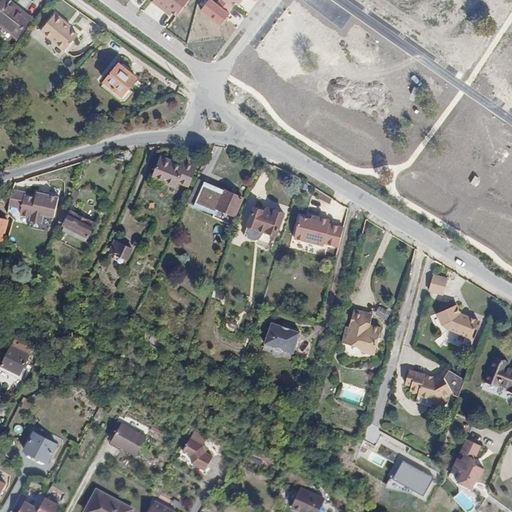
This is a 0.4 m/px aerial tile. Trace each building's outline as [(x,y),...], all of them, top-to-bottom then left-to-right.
[(19,0),(16,5),(10,0),(1,0),(0,2),(0,22),(16,36),(32,18),(24,11),(33,1),(31,0),(19,0)] [(42,30),(66,50),(73,41),(79,34),(70,27),(67,24),(68,22),(56,12),(42,30)] [(76,43),(73,41),(66,50),(69,52),(76,43)] [(130,88),(138,77),(120,63),(105,81),(124,96),(130,88)] [(102,85),(121,99),(124,96),(105,81),(102,85)] [(134,91),(130,88),(124,96),(121,99),(125,103),(134,91)] [(181,166),(173,163),(161,159),(154,176),(178,186),(179,182),(189,187),(197,167),(182,162),(181,166)] [(76,198),(80,190),(75,188),(71,196),(76,198)] [(26,195),(26,192),(13,190),(10,204),(22,207),(21,213),(32,216),(30,226),(48,230),(55,216),(60,196),(38,192),(37,197),(26,195)] [(216,214),(234,221),(244,197),(226,190),(216,214)] [(276,211),(275,214),(266,211),(255,207),(245,235),(273,245),(284,214),(276,211)] [(71,212),(65,226),(87,236),(89,237),(95,223),(71,212)] [(318,222),(311,221),(300,218),(295,242),(324,249),(324,247),(339,250),(344,228),(329,225),(330,221),(319,219),(318,222)] [(85,241),(87,236),(65,226),(62,231),(85,241)] [(129,259),(134,250),(114,241),(110,250),(129,259)] [(431,283),(445,287),(446,287),(448,279),(434,275),(431,283)] [(443,295),(445,287),(431,283),(429,291),(443,295)] [(457,304),(437,313),(442,325),(445,323),(448,329),(471,338),(478,320),(469,316),(468,317),(462,315),(457,304)] [(373,314),(355,310),(351,326),(346,325),(342,341),(361,346),(360,349),(374,353),(380,329),(370,326),(373,314)] [(283,351),(290,330),(263,321),(256,341),(283,351)] [(29,356),(11,347),(2,365),(19,374),(29,356)] [(493,358),(486,382),(500,386),(500,384),(510,387),(509,390),(511,391),(511,369),(507,368),(508,363),(493,358)] [(436,408),(445,403),(442,397),(448,395),(447,393),(449,392),(439,376),(433,379),(424,376),(424,375),(409,370),(405,385),(411,386),(409,391),(418,394),(417,396),(432,400),(436,408)] [(498,391),(500,386),(486,382),(484,387),(498,391)] [(362,403),(365,391),(342,386),(340,398),(362,403)] [(140,431),(123,422),(113,440),(130,450),(140,431)] [(48,462),(57,445),(35,432),(25,449),(48,462)] [(192,438),(185,451),(192,455),(195,462),(208,469),(215,455),(204,449),(203,444),(192,438)] [(478,444),(462,438),(458,452),(463,453),(461,459),(456,457),(452,468),(461,471),(458,481),(459,481),(473,486),(476,479),(479,480),(483,466),(477,464),(474,457),(478,444)] [(422,482),(428,471),(414,463),(408,474),(422,482)] [(461,471),(452,468),(449,478),(458,481),(461,471)] [(301,489),(293,507),(303,511),(329,511),(334,503),(301,489)] [(130,511),(133,508),(98,490),(86,511),(130,511)] [(39,506),(24,498),(17,511),(54,511),(59,503),(44,496),(39,506)] [(175,511),(156,501),(149,511),(175,511)]
